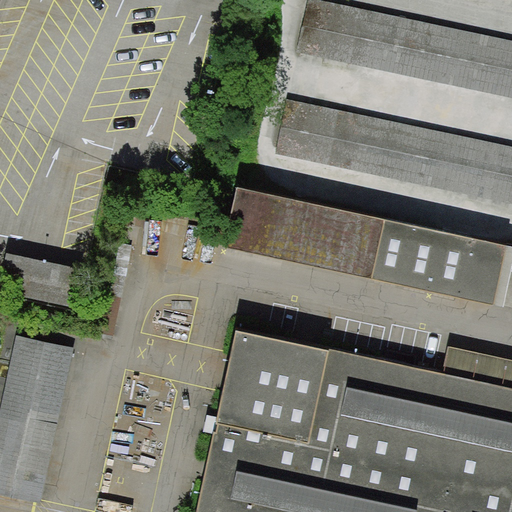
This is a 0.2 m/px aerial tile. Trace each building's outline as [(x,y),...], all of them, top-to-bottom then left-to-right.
[(0,183),(78,0),(13,0),(0,30),(0,183)] [(511,38),(330,0),(306,0),(296,48),(511,94),(511,38)] [(511,145),(288,98),(277,149),(511,198),(511,145)] [(511,257),(511,240),(237,182),(223,247),(502,306),(511,257)] [(234,325),(193,511),(511,511),(511,360),(449,347),(444,371),(234,325)] [(71,345),(14,332),(0,395),(0,490),(37,499),(71,345)]
